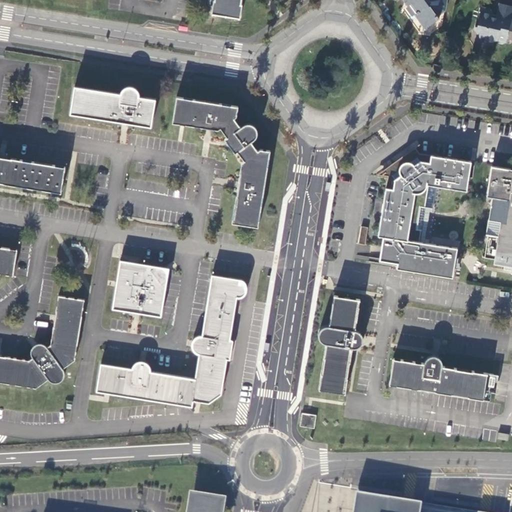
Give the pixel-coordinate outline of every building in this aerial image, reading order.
[(215,0),(213,15),(242,20),(244,5),(243,5),(243,0),(215,0)] [(404,0),(409,5),(413,3),(420,11),(416,14),(424,24),(431,25),(440,18),(438,14),(445,10),(446,0),(404,0)] [(510,29),(511,19),(511,4),(501,2),(497,16),(493,15),(494,10),(492,7),(484,5),(480,19),(478,18),(476,27),(484,40),(485,40),(487,39),(489,40),(495,41),(498,39),(499,41),(504,42),(506,41),(507,41),(510,29)] [(77,87),(72,114),(151,126),(157,100),(140,97),(141,95),(140,93),(138,90),(136,88),(133,87),(130,87),(127,88),(125,89),(123,92),(121,94),(77,87)] [(178,97),(174,123),(209,129),(219,130),(222,129),(229,137),(227,139),(236,153),(240,152),(245,161),(244,162),(240,183),(234,224),(260,227),(272,150),(262,148),(259,150),(254,142),(256,139),(258,136),(258,131),(258,126),(252,124),(248,124),(242,127),(236,118),(238,117),(240,107),(178,97)] [(0,183),(9,185),(62,194),(67,167),(3,157),(0,156),(0,183)] [(399,171),(400,174),(401,177),(395,181),(393,191),(386,190),(379,239),(383,239),(379,263),(398,266),(397,271),(453,280),(458,251),(420,245),(429,187),(467,194),(472,164),(432,156),(431,165),(422,163),(414,168),(413,166),(410,164),(407,164),(405,164),(402,166),(400,168),(399,171)] [(511,168),(492,165),(487,196),(505,199),(494,263),(511,265),(511,168)] [(360,227),(358,243),(365,244),(367,228),(360,227)] [(0,273),(15,277),(20,250),(0,246),(0,273)] [(123,261),(115,308),(137,311),(162,315),(167,285),(166,283),(169,279),(170,273),(166,268),(161,266),(158,266),(156,268),(155,266),(123,261)] [(103,364),(99,391),(194,406),(195,401),(211,401),(223,393),(229,358),(231,358),(234,340),(231,340),(238,297),(240,297),(243,296),(245,295),(247,293),(248,291),(248,289),(247,286),(246,285),(243,283),(240,283),(241,279),(215,276),(206,335),(203,335),(200,335),(197,337),(195,339),(194,342),(194,345),(195,348),(197,350),(199,352),(202,353),(198,379),(153,372),(152,369),(151,366),(150,364),(147,362),(145,362),(142,361),(139,361),(137,363),(135,365),(134,369),(103,364)] [(77,359),(87,299),(60,295),(56,318),(52,344),(49,346),(47,344),(43,343),(38,343),(35,344),(33,347),(33,350),(33,356),(34,357),(31,360),(0,354),(0,381),(37,388),(49,379),(53,381),(56,383),(61,383),(63,381),(66,376),(66,372),(65,369),(77,359)] [(327,344),(321,389),(346,393),(349,372),(354,348),(358,347),(361,345),(364,339),(363,333),(356,329),(361,299),(334,295),(330,325),(326,325),(321,328),(320,333),(320,339),(322,341),(324,343),(327,344)] [(390,384),(485,398),(488,372),(444,365),(443,362),(442,359),(440,357),(437,355),(434,355),(431,355),(429,355),(427,357),(425,359),(424,362),(394,358),(390,384)] [(299,412),(297,426),(313,428),(315,415),(299,412)] [(221,511),(223,501),(194,497),(191,511),(221,511)] [(391,500),(388,511),(410,511),(411,508),(402,506),(404,502),(391,500)]
